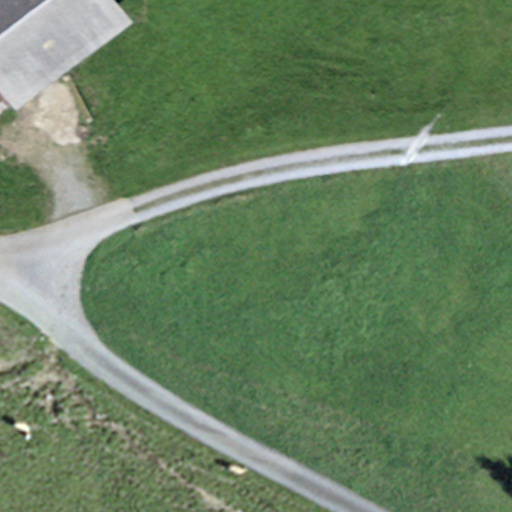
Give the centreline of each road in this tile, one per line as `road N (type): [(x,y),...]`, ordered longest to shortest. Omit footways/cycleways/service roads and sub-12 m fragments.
road 1 (track): [(7,257),(285,170),(511,140)]
road 2 (track): [(344,511),(150,407),(74,343),(7,257)]
